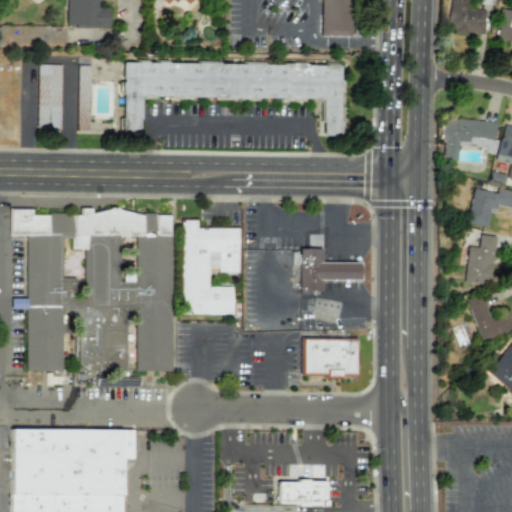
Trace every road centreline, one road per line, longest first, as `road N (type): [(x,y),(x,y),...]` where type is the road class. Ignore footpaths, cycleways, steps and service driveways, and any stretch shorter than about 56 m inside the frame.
road 1 (secondary): [(0,172),(332,177)]
road 2 (primary): [(387,229),(393,511)]
road 3 (residential): [(391,407),(195,410)]
road 4 (primary): [(415,350),(422,229),(416,175)]
road 5 (primary): [(416,175),(420,0)]
road 6 (primary): [(387,0),(385,175)]
road 7 (primary): [(415,511),(415,350)]
